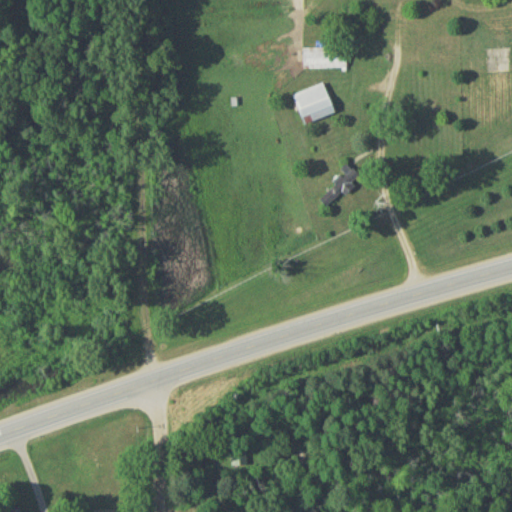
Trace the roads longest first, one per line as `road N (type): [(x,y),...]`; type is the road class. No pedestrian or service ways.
road 1 (secondary): [(0,436),(511,269)]
road 2 (residential): [(159,511),(159,379)]
